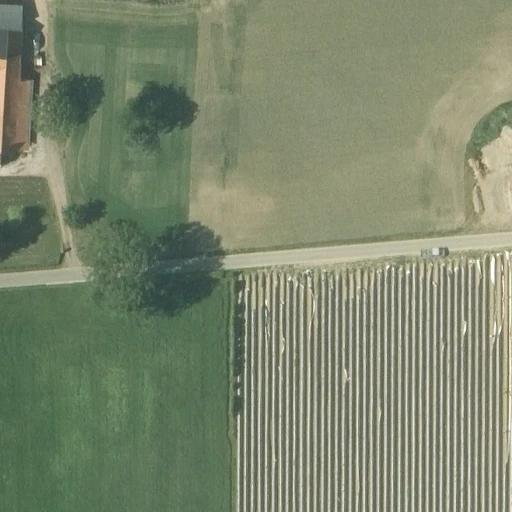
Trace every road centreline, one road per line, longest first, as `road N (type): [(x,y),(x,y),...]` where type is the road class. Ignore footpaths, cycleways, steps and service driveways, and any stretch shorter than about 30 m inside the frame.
road 1 (unclassified): [(0,282),(511,243)]
road 2 (unknown): [(71,277),(27,0)]
